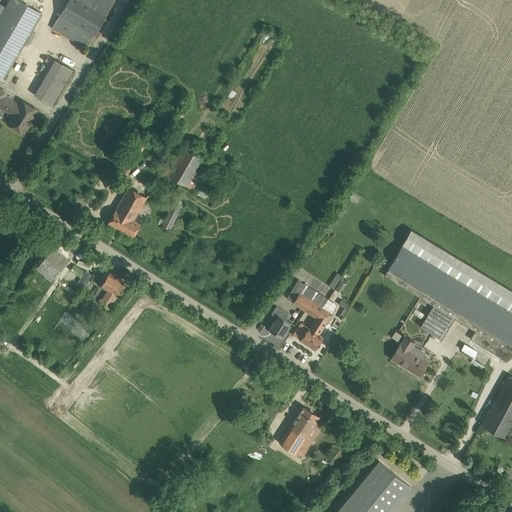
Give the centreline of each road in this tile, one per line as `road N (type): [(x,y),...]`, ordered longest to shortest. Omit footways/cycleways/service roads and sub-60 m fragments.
road 1 (unclassified): [(511,502),(0,185)]
road 2 (track): [(124,0),(9,190)]
road 3 (track): [(56,115),(25,89),(52,47),(89,60)]
